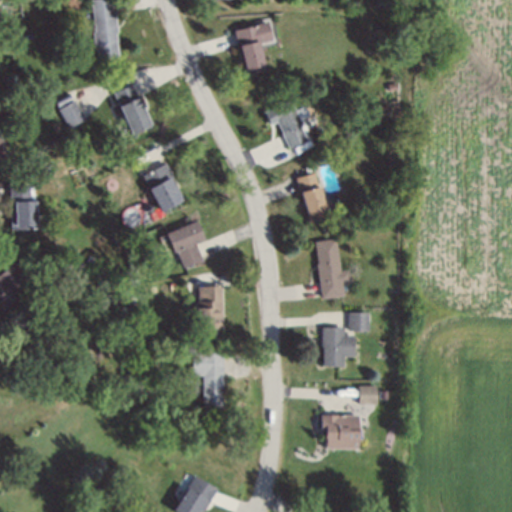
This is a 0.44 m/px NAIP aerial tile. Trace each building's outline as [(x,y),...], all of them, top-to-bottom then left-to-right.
[(99,61),(98,52),(94,52),(93,39),(88,40),(87,30),(92,30),(89,2),(103,0),(110,0),(111,9),(114,9),(117,34),(114,34),(117,59),(99,61)] [(241,77),(231,33),(258,27),(262,42),(257,43),(263,72),(241,77)] [(389,89),(387,84),(395,81),(397,87),(389,89)] [(115,92),(130,85),(136,99),(138,98),(140,105),(139,105),(148,125),(131,133),(120,105),(121,105),(115,92)] [(73,100),(83,118),(69,127),(59,108),(73,100)] [(288,150),(276,125),(270,128),(264,115),(291,102),(303,127),(299,129),(305,142),(288,150)] [(161,214),(142,179),(163,168),(171,182),(168,183),(180,204),(161,214)] [(306,224),(294,180),(312,175),(315,188),(318,187),(324,209),(322,209),(325,218),(306,224)] [(9,232),(9,187),(29,187),(28,197),(34,197),(34,232),(9,232)] [(180,266),(175,253),(171,254),(164,235),(196,223),(203,241),(193,245),(198,260),(180,266)] [(320,300),(315,267),(319,266),(316,244),(333,241),(342,297),(320,300)] [(0,301),(0,272),(12,264),(23,279),(9,290),(11,294),(0,301)] [(201,337),(201,330),(195,330),(194,301),(199,301),(198,288),(222,287),(223,330),(217,330),(218,337),(201,337)] [(347,327),(347,313),(368,313),(367,327),(347,327)] [(342,323),(342,335),(353,335),(353,352),(343,352),(342,364),(321,363),(322,341),(319,341),(319,322),(342,323)] [(200,413),(201,365),(222,365),(221,413),(200,413)] [(359,402),(360,384),(378,385),(377,403),(359,402)] [(324,449),(325,437),(320,437),(320,417),(345,417),(345,429),(360,429),(359,449),(324,449)] [(173,511),(171,510),(194,477),(217,493),(203,511),(173,511)]
